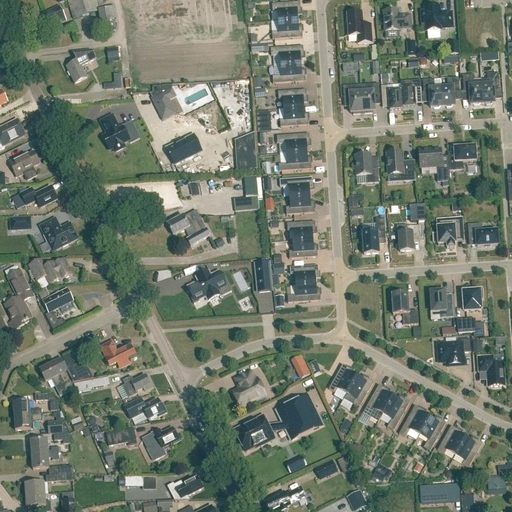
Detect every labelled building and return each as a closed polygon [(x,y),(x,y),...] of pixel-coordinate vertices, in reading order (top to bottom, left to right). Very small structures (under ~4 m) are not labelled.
[(104,6),(101,0),(67,0),(73,20),(99,12),(97,8),(104,6)] [(278,23),(297,21),(297,15),(301,14),(300,3),(272,5),(272,13),(277,12),(278,23)] [(50,29),(66,21),(60,6),(36,17),(43,30),(50,27),(50,29)] [(425,22),(426,22),(427,32),(440,32),(440,29),(452,29),(451,14),(441,15),(441,16),(439,16),(439,8),(425,9),(425,14),(424,14),(423,14),(422,15),(422,16),(421,17),(421,18),(421,19),(422,19),(422,20),(423,21),(424,22),(425,22)] [(398,18),(398,11),(384,12),(385,33),(399,32),(399,30),(411,29),(410,16),(401,17),(401,18),(398,18)] [(363,27),(362,13),(347,14),(348,38),(357,37),(358,45),(372,44),(371,26),(363,27)] [(103,32),(116,30),(114,20),(101,22),(103,32)] [(297,21),(278,23),(278,33),(272,33),(272,41),(302,39),(302,28),(298,28),(297,21)] [(281,67),(300,65),(300,58),(304,58),(303,47),(270,49),(271,57),(280,56),(281,67)] [(107,49),(108,59),(118,58),(118,49),(107,49)] [(74,85),(87,79),(81,67),(95,60),(91,51),(73,54),(78,63),(66,69),(74,85)] [(498,54),(489,55),(490,63),(499,62),(498,54)] [(300,65),(281,67),(281,77),(272,77),(273,85),(305,83),(305,72),(301,72),(300,65)] [(481,87),(482,105),(485,105),(486,107),(491,106),(492,105),(494,105),(493,90),(499,90),(498,74),(487,75),(487,86),(481,87)] [(482,105),(481,87),(475,87),(474,76),(462,76),(463,92),(469,92),(470,106),(472,106),(474,108),(478,107),(480,106),(482,105)] [(447,89),(441,89),(442,108),(445,108),(446,109),(451,109),(452,107),(454,107),(453,93),(459,93),(458,79),(447,79),(447,89)] [(434,80),(422,81),(423,95),(429,95),(430,109),(432,109),(434,110),(439,110),(440,108),(442,108),(441,89),(440,80),(434,80)] [(409,83),(401,84),(401,86),(401,92),(402,109),(403,109),(415,108),(414,96),(421,96),(421,82),(409,83)] [(367,86),(361,86),(363,116),(372,115),(372,113),(374,113),(373,97),(379,97),(379,85),(367,86)] [(172,91),(172,86),(152,87),(153,93),(151,93),(161,113),(172,108),(165,94),(172,91)] [(363,116),(361,86),(354,87),(343,87),(343,99),(349,99),(351,114),(353,114),(353,116),(363,116)] [(393,86),(381,87),(382,100),(389,100),(389,112),(403,111),(403,109),(402,109),(401,92),(401,86),(393,86)] [(284,110),(303,109),(303,102),(307,102),(306,91),(278,93),(278,100),(283,100),(284,110)] [(303,109),(284,110),(284,121),(280,121),(280,128),(308,127),(308,116),(304,116),(303,109)] [(119,130),(112,117),(101,123),(107,136),(103,138),(110,151),(113,149),(115,153),(124,148),(123,145),(129,141),(122,128),(119,130)] [(0,151),(4,150),(3,148),(25,137),(17,120),(4,127),(0,129),(0,151)] [(257,134),(257,144),(265,143),(265,134),(257,134)] [(287,154),(306,153),(306,146),(310,146),(309,135),(276,137),(277,145),(286,144),(287,154)] [(174,166),(201,153),(194,136),(167,149),(174,166)] [(476,162),(475,148),(466,149),(466,148),(462,149),(454,149),(454,156),(448,156),(449,172),(463,171),(462,163),(476,162)] [(429,152),(429,151),(419,152),(420,169),(436,168),(437,177),(442,177),(442,183),(449,183),(449,170),(442,170),(441,151),(429,152)] [(27,153),(9,162),(17,178),(24,175),(27,181),(36,177),(32,169),(39,165),(33,153),(28,155),(27,153)] [(306,153),(287,154),(288,165),(278,165),(279,173),(311,170),(311,160),(307,160),(306,153)] [(409,167),(403,167),(402,153),(386,154),(388,178),(403,176),(404,183),(410,183),(409,167)] [(371,170),(370,155),(354,156),(355,164),(353,165),(352,166),(352,170),(354,171),(355,171),(356,177),(367,177),(367,185),(378,184),(377,170),(371,170)] [(235,160),(236,172),(256,170),(255,159),(235,160)] [(290,198),(309,197),(309,190),(313,190),(312,179),(279,181),(280,189),(289,188),(290,198)] [(57,201),(51,188),(35,196),(32,190),(20,195),(26,207),(37,201),(41,209),(57,201)] [(309,197),(290,198),(290,208),(286,209),(286,216),(314,214),(314,203),(310,204),(309,197)] [(263,212),(272,211),(271,199),(263,200),(263,212)] [(234,203),(235,214),(259,212),(258,201),(234,203)] [(418,222),(426,222),(425,205),(417,205),(418,222)] [(206,230),(196,211),(184,218),(183,217),(167,225),(174,237),(185,231),(193,245),(210,236),(206,230)] [(21,220),(31,219),(11,220),(11,232),(21,231),(21,220)] [(364,256),(379,255),(378,240),(385,239),(384,219),(376,220),(377,233),(362,234),(364,256)] [(456,245),(455,237),(463,236),(462,219),(446,221),(447,228),(437,229),(437,235),(433,236),(434,244),(438,244),(438,247),(439,247),(441,247),(444,247),(445,246),(446,246),(447,250),(455,249),(454,245),(456,245)] [(69,245),(68,244),(77,239),(70,226),(62,230),(59,229),(55,221),(42,228),(45,235),(44,236),(48,244),(49,243),(54,251),(62,247),(63,248),(69,245)] [(293,242),(312,241),(312,234),(316,234),(315,223),(287,225),(287,232),(292,232),(293,242)] [(482,233),(481,225),(468,226),(468,239),(476,238),(477,248),(498,246),(497,232),(482,233)] [(400,253),(413,252),(412,241),(419,240),(418,227),(407,228),(407,234),(398,235),(400,253)] [(312,241),(293,242),(293,252),(289,253),(289,260),(317,258),(317,247),(313,248),(312,241)] [(44,269),(43,267),(40,261),(29,267),(37,283),(45,278),(50,286),(60,281),(60,282),(71,276),(65,264),(62,266),(60,262),(55,265),(54,264),(44,269)] [(269,263),(255,264),(258,293),(272,292),(269,263)] [(273,266),(274,276),(285,276),(284,265),(273,266)] [(296,286),(315,285),(315,278),(319,278),(318,267),(290,269),(290,276),(295,276),(296,286)] [(171,278),(169,269),(152,272),(153,280),(171,278)] [(13,332),(24,327),(23,324),(32,320),(23,303),(33,298),(19,272),(7,278),(18,300),(5,307),(13,323),(9,324),(13,332)] [(199,283),(188,288),(195,303),(206,297),(208,302),(221,295),(219,289),(225,286),(219,273),(210,277),(208,272),(196,278),(199,283)] [(315,285),(296,286),(296,296),(287,297),(288,304),(320,302),(320,291),(316,291),(315,285)] [(41,300),(49,296),(45,289),(37,293),(41,300)] [(67,290),(42,303),(48,314),(59,309),(63,315),(75,309),(72,302),(73,302),(67,290)] [(464,313),(481,311),(480,300),(482,300),(481,290),(472,291),(472,293),(463,293),(464,313)] [(443,292),(443,291),(435,291),(436,293),(430,293),(432,313),(439,313),(440,320),(453,319),(452,306),(445,306),(444,292),(443,292)] [(409,312),(408,295),(392,296),(393,316),(402,316),(403,327),(418,326),(417,312),(409,312)] [(458,334),(474,333),(474,338),(484,338),(483,324),(475,325),(475,320),(457,321),(458,334)] [(453,335),(452,328),(439,329),(439,336),(453,335)] [(463,366),(462,354),(471,354),(470,340),(461,341),(461,344),(438,346),(439,360),(444,359),(447,362),(447,367),(463,366)] [(117,353),(112,342),(100,348),(106,359),(105,359),(108,366),(116,362),(119,369),(136,361),(136,359),(130,346),(117,353)] [(478,347),(481,347),(481,342),(473,343),(473,353),(478,352),(478,347)] [(311,375),(301,356),(291,362),(300,380),(311,375)] [(491,364),(491,358),(478,359),(479,373),(486,372),(487,374),(488,389),(504,387),(503,365),(495,366),(495,364),(491,364)] [(87,369),(83,362),(72,367),(72,368),(67,371),(73,383),(93,379),(88,368),(87,369)] [(59,375),(54,365),(40,372),(46,383),(51,380),(60,398),(74,391),(65,372),(59,375)] [(342,366),(329,390),(335,394),(337,390),(346,395),(356,378),(350,375),(352,371),(342,366)] [(255,380),(251,373),(235,381),(240,390),(239,392),(234,395),(233,393),(232,393),(241,409),(256,401),(257,398),(264,395),(265,397),(266,397),(257,379),(255,380)] [(147,380),(146,376),(133,382),(131,378),(132,378),(132,377),(123,381),(123,382),(124,382),(125,386),(123,387),(129,399),(137,395),(137,393),(143,390),(145,392),(153,388),(149,379),(147,380)] [(83,394),(91,392),(90,389),(109,386),(108,378),(74,385),(76,394),(83,393),(83,394)] [(346,395),(343,401),(352,406),(353,404),(360,408),(373,383),(364,378),(362,381),(356,378),(346,395)] [(378,423),(383,415),(392,398),(386,395),(388,392),(379,386),(363,415),(378,423)] [(290,443),(323,427),(308,396),(276,412),(282,425),(267,427),(262,417),(253,422),(254,423),(249,425),(249,424),(234,431),(244,453),(254,448),(255,449),(274,440),(270,432),(285,431),(290,443)] [(392,398),(383,415),(392,421),(387,428),(394,432),(410,404),(400,398),(398,402),(392,398)] [(144,406),(140,399),(124,407),(130,420),(145,413),(148,420),(157,416),(158,418),(167,414),(162,404),(160,405),(158,401),(148,406),(147,405),(144,406)] [(14,418),(42,416),(41,411),(30,411),(29,403),(13,404),(14,418)] [(419,436),(428,419),(422,416),(424,412),(415,407),(399,435),(405,439),(410,431),(419,436)] [(67,429),(65,423),(62,413),(56,414),(57,423),(48,423),(48,435),(54,435),(54,436),(69,435),(69,434),(70,434),(67,429)] [(42,422),(42,416),(14,418),(16,432),(31,431),(33,431),(33,425),(35,423),(42,423),(42,422)] [(428,419),(419,436),(428,441),(423,449),(430,453),(446,424),(436,419),(434,422),(428,419)] [(67,429),(70,434),(84,428),(82,422),(67,429)] [(344,423),(340,429),(340,430),(346,434),(347,434),(351,427),(344,423)] [(455,456),(465,439),(459,436),(461,433),(451,427),(437,452),(444,455),(446,451),(455,456)] [(125,445),(124,441),(136,439),(134,429),(107,434),(109,447),(125,445)] [(176,436),(174,432),(173,429),(162,435),(160,431),(144,439),(143,442),(153,461),(155,462),(164,457),(165,455),(162,449),(173,444),(174,446),(179,443),(180,440),(178,435),(176,436)] [(69,435),(54,436),(54,442),(63,441),(63,445),(70,445),(69,435)] [(465,439),(455,456),(464,461),(462,466),(468,469),(482,445),(472,439),(470,443),(465,439)] [(32,457),(59,455),(59,449),(52,449),(52,452),(48,452),(47,441),(31,442),(32,457)] [(59,455),(32,457),(33,471),(49,470),(49,460),(53,459),(53,462),(59,462),(59,455)] [(347,458),(337,462),(343,475),(353,471),(347,458)] [(303,461),(298,463),(301,469),(306,467),(303,461)] [(316,471),(319,477),(321,482),(337,474),(332,464),(316,471)] [(50,476),(65,475),(72,474),(72,468),(52,469),(52,470),(50,470),(50,476)] [(382,482),(382,469),(372,469),(372,482),(382,482)] [(65,475),(50,476),(50,478),(46,478),(47,484),(66,483),(65,475)] [(125,478),(125,488),(137,488),(137,478),(125,478)] [(167,488),(174,502),(189,501),(187,497),(202,490),(200,485),(201,484),(199,479),(197,480),(197,478),(182,486),(181,483),(171,488),(170,486),(167,488)] [(487,481),(488,492),(506,491),(506,480),(487,481)] [(26,498),(45,496),(44,484),(25,485),(26,498)] [(451,487),(420,488),(420,497),(436,496),(437,503),(452,502),(451,487)] [(291,507),(290,506),(292,506),(292,507),(293,507),(293,508),(294,508),(295,508),(296,508),(297,507),(297,506),(297,505),(297,504),(297,503),(298,502),(293,492),(285,496),(284,493),(264,503),(268,511),(284,511),(287,511),(286,509),(291,507)] [(354,511),(356,511),(367,507),(359,492),(347,498),(354,511)] [(46,504),(45,496),(26,498),(27,509),(36,509),(36,511),(50,511),(50,504),(46,504)] [(476,511),(475,497),(461,498),(462,511),(476,511)] [(62,511),(74,511),(74,501),(62,502),(62,511)] [(140,504),(140,511),(153,511),(152,502),(140,504)] [(173,509),(172,502),(157,502),(158,509),(159,509),(159,511),(169,511),(169,509),(173,509)]
